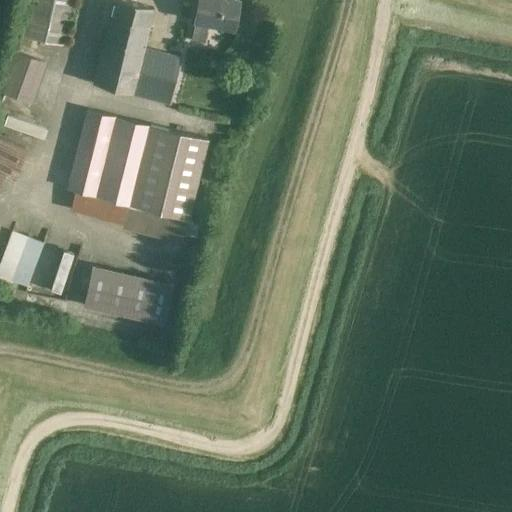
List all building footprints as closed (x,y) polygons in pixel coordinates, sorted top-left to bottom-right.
[(28,0),(20,37),(63,47),(74,0),(28,0)] [(122,0),(114,0),(110,17),(94,82),(169,101),(180,57),(144,48),(154,8),(122,0)] [(233,26),(234,19),(238,0),(197,0),(193,21),(195,21),(191,40),(204,43),(207,21),(233,26)] [(45,62),(10,50),(0,77),(0,91),(31,102),(45,62)] [(89,111),(69,190),(73,191),(69,211),(121,226),(120,228),(180,244),(207,142),(89,111)] [(0,140),(0,183),(4,175),(14,179),(27,151),(0,140)] [(172,282),(91,264),(81,307),(162,325),(172,282)]
